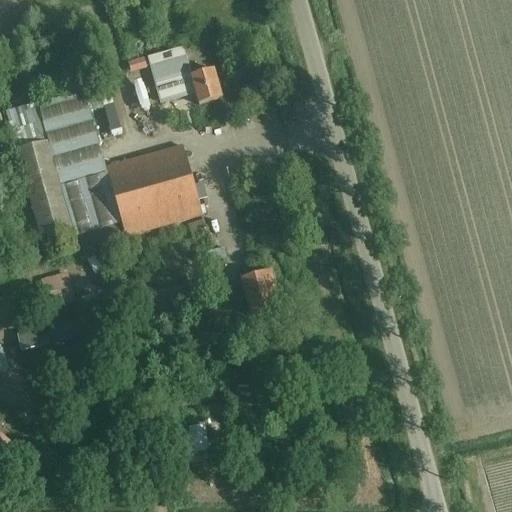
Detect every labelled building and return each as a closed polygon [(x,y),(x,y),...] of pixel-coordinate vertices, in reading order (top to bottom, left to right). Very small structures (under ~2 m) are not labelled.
[(129,49),(131,60),(149,57),(147,45),(129,49)] [(184,49),(145,59),(158,106),(193,96),(196,108),(219,102),(211,73),(192,78),(184,49)] [(144,59),(127,64),(130,74),(147,70),(144,59)] [(80,97),(5,118),(15,153),(49,272),(83,262),(80,253),(124,241),(200,219),(181,150),(104,172),(102,172),(85,114),(103,109),(112,139),(121,136),(108,90),(98,92),(100,98),(82,103),(80,97)] [(210,248),(203,222),(187,226),(194,252),(210,248)] [(241,282),(252,320),(276,313),(270,291),(276,289),(271,273),(241,282)] [(75,304),(67,275),(40,282),(48,311),(75,304)] [(70,327),(16,341),(20,358),(75,345),(70,327)] [(186,433),(189,458),(207,456),(205,431),(186,433)] [(0,433),(0,461),(3,464),(17,447),(0,433)]
